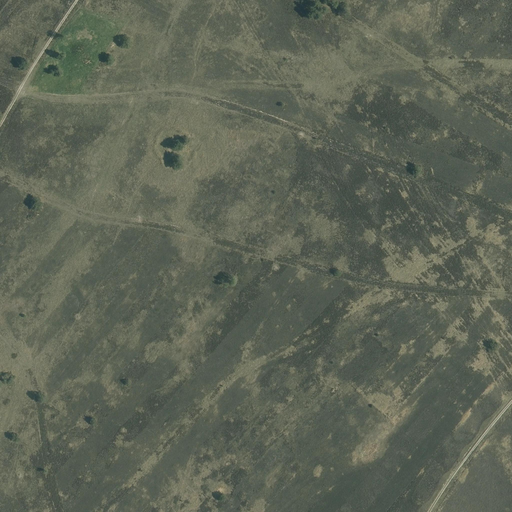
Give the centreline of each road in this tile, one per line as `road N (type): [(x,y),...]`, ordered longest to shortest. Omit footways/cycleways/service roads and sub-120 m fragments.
road 1 (track): [(77,0),(0,125)]
road 2 (track): [(428,511),(511,401)]
